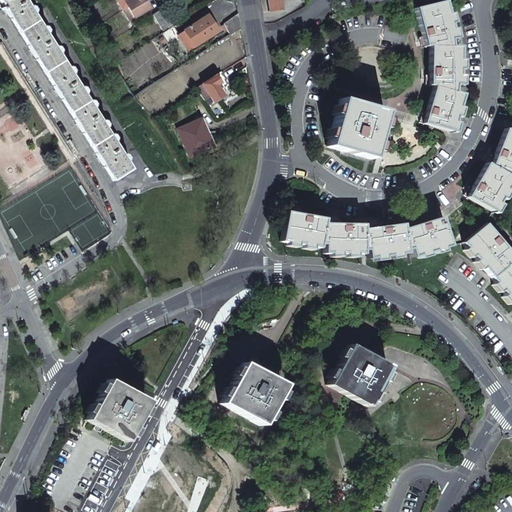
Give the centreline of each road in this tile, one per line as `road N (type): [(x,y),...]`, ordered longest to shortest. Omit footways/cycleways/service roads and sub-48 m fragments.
road 1 (residential): [(0,24),(116,210),(120,238),(21,300)]
road 2 (residential): [(303,165),(351,194),(374,197),(422,191),(449,172),(487,107),(486,0)]
road 3 (tertiary): [(505,405),(449,331),(377,285),(293,271),(230,282)]
road 4 (residential): [(103,511),(230,282)]
road 5 (tertiary): [(230,282),(132,325),(61,387)]
road 6 (residential): [(397,39),(343,42),(307,71),(297,113),(303,165)]
road 7 (residential): [(250,0),(270,166)]
road 8 (tertiary): [(61,387),(0,510)]
road 9 (residential): [(505,405),(443,511)]
road 10 (residential): [(270,166),(230,282)]
